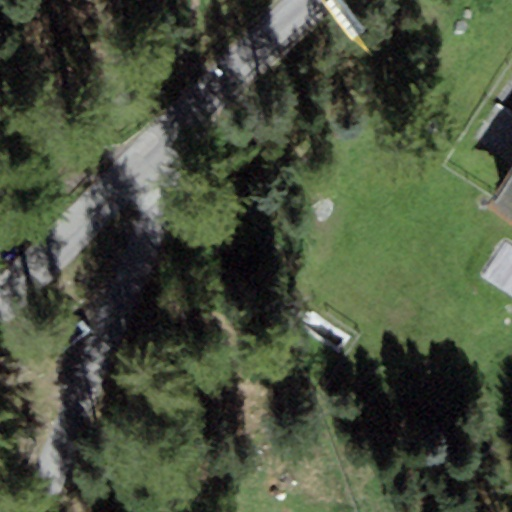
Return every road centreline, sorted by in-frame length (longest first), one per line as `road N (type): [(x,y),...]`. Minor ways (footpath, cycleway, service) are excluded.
road 1 (residential): [(151,155),(154,206),(145,239),(30,511)]
road 2 (residential): [(151,155),(311,0)]
road 3 (residential): [(0,309),(151,155)]
